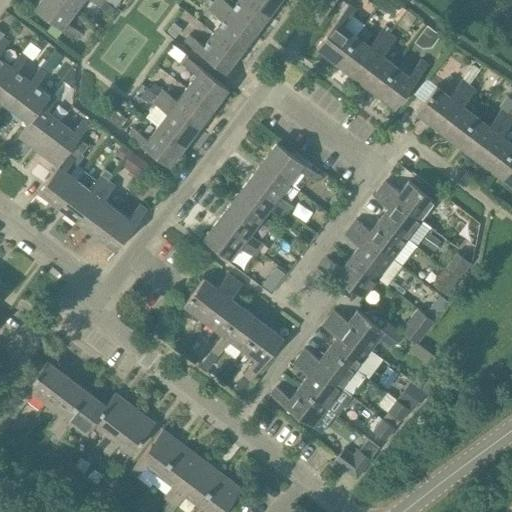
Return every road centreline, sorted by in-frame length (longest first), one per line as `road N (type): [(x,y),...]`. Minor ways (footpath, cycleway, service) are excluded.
road 1 (residential): [(233,425),(309,322),(304,267),(373,169)]
road 2 (residential): [(92,313),(264,94)]
road 3 (residential): [(233,425),(92,313)]
road 4 (residential): [(504,215),(402,143),(373,169)]
road 5 (residential): [(344,511),(233,425)]
road 6 (residential): [(373,169),(264,94)]
road 7 (residential): [(406,511),(511,431)]
road 8 (residential): [(72,266),(0,373)]
